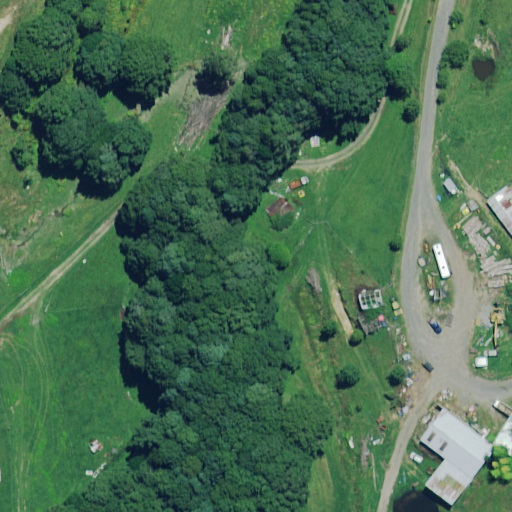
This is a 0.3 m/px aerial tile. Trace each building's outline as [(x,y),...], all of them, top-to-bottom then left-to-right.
[(296,208),(261,186),(249,205),(284,227),(296,208)] [(511,205),(500,190),(482,203),(511,242),(511,205)] [(380,291),(352,296),(355,308),(377,304),(377,302),(381,301),(380,291)] [(369,311),(352,320),(362,337),(379,328),(369,311)] [(511,363),(497,362),(497,372),(511,372),(511,363)] [(416,440),(438,458),(417,485),(445,508),(492,449),(441,408),(416,440)]
